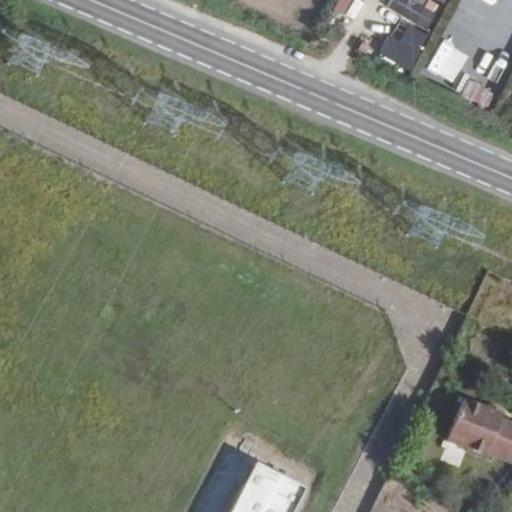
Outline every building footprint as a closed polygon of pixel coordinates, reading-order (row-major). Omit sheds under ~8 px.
[(430,26),(439,3),(431,0),(392,0),(388,10),(430,26)] [(407,24),(401,37),(388,32),(378,53),(412,69),(429,34),(407,24)] [(468,79),(462,93),(490,105),(496,91),(468,79)] [(475,461),(511,478),(511,439),(488,430),(489,427),(451,410),(434,450),(472,466),(475,461)] [(290,511),(303,489),(254,464),(229,511),(290,511)]
